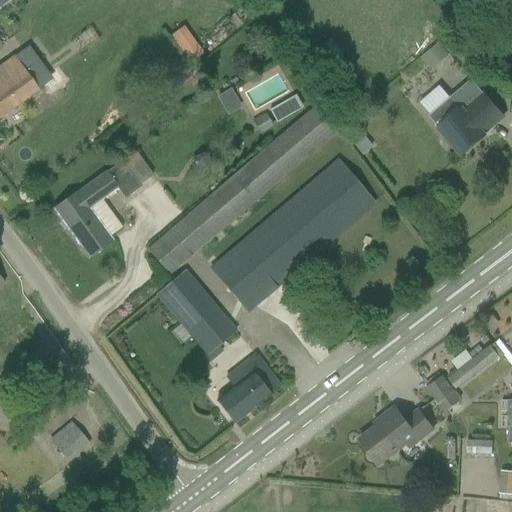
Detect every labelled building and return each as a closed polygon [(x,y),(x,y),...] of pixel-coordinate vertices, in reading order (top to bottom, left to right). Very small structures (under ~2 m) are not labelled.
[(187,62),(201,53),(185,25),(171,34),(187,62)] [(331,40),(319,49),(320,50),(331,65),(343,56),(331,40)] [(439,44),(422,58),(431,69),(448,55),(439,44)] [(0,118),(39,90),(27,74),(14,57),(0,66),(0,118)] [(231,88),(218,96),(229,113),(241,106),(231,88)] [(484,94),(466,110),(463,108),(462,109),(451,97),(428,117),(438,129),(462,157),(485,137),(483,134),(489,129),(489,130),(504,118),(484,94)] [(334,130),(314,105),(147,250),(168,275),(334,130)] [(265,113),(251,121),(259,134),(273,126),(265,113)] [(364,138),(352,146),(361,157),(372,148),(364,138)] [(205,152),(191,161),(198,172),(213,163),(205,152)] [(375,203),(362,188),(338,160),(209,269),(246,313),(375,203)] [(140,188),(123,163),(122,162),(107,173),(106,172),(53,210),(88,258),(113,240),(110,236),(121,228),(102,202),(118,190),(124,199),(140,188)] [(186,270),(155,296),(206,357),(236,330),(186,270)] [(353,292),(344,280),(331,291),(340,303),(353,292)] [(491,314),(478,323),(486,334),(499,325),(491,314)] [(456,388),(501,355),(494,347),(449,379),(456,388)] [(280,387),(256,355),(226,378),(234,388),(216,401),(234,424),(270,396),(269,395),(280,387)] [(428,388),(439,404),(445,413),(460,403),(442,378),(428,388)] [(511,442),(511,399),(502,400),(501,442),(511,442)] [(410,451),(435,432),(419,412),(406,422),(395,409),(383,418),(386,421),(360,441),(380,468),(407,447),(410,451)] [(52,443),(67,463),(90,445),(74,425),(52,443)] [(501,495),(511,496),(511,472),(502,472),(500,495),(501,495)]
